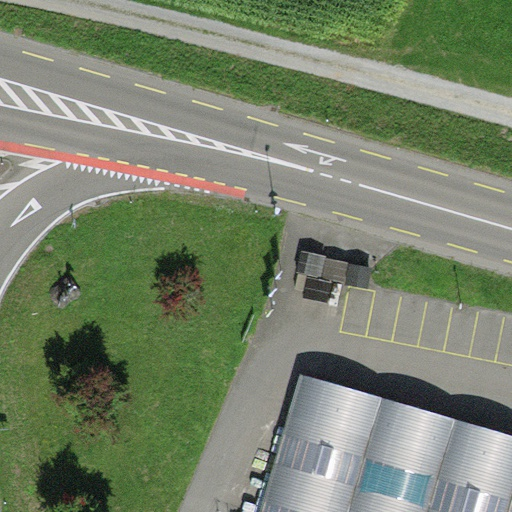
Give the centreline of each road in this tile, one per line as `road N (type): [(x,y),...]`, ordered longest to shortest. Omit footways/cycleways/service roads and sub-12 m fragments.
road 1 (track): [(511,116),(62,0)]
road 2 (secondary): [(168,134),(511,230)]
road 3 (trunk): [(0,238),(90,162),(168,134)]
road 4 (secondary): [(0,93),(168,134)]
